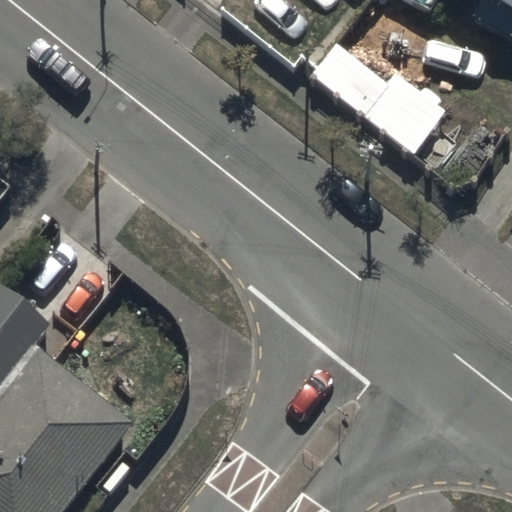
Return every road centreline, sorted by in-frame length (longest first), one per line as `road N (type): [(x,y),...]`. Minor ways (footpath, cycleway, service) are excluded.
road 1 (tertiary): [(412,331),(6,0)]
road 2 (residential): [(412,331),(270,511)]
road 3 (tertiary): [(511,408),(412,331)]
